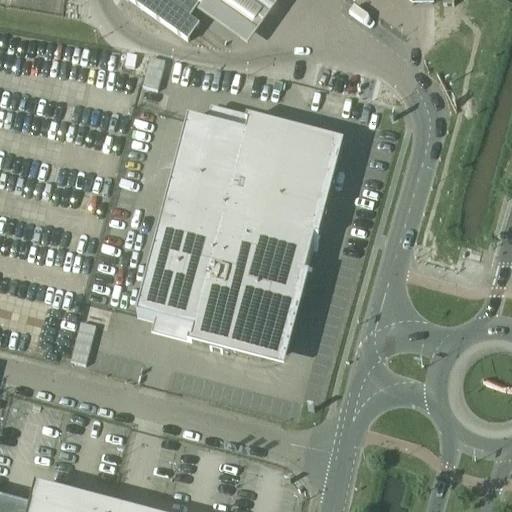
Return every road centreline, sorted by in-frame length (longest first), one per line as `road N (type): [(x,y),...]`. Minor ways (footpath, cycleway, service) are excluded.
road 1 (unclassified): [(11,376),(344,456)]
road 2 (unclassified): [(412,92),(428,131),(374,340)]
road 3 (unknown): [(103,164),(74,258),(0,245)]
road 4 (unknown): [(186,105),(122,94),(103,164)]
road 5 (unknown): [(122,94),(0,65)]
